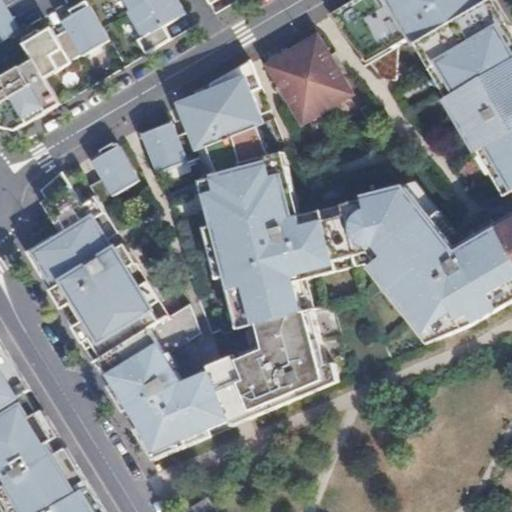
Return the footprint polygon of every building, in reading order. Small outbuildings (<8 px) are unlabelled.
[(54,238),(29,254),(46,281),(52,276),(59,287),(53,291),(69,317),(76,313),(83,325),(77,329),(158,459),(192,445),(189,439),(250,414),(252,420),(308,396),(306,390),(332,379),(327,366),(309,312),(300,315),(291,286),(332,274),(329,264),(362,254),(369,263),(367,265),(435,343),(474,326),(511,303),(511,55),(499,33),(502,31),(482,0),(359,0),(331,17),(368,65),(412,40),(416,48),(425,43),(439,67),(437,69),(463,112),(456,116),(470,138),(480,132),(489,149),(486,151),(511,194),(511,216),(456,249),(409,188),(360,201),(362,211),(346,216),(343,205),(296,217),(290,193),(295,192),(289,166),(272,171),(268,158),(271,156),(264,138),(261,129),(267,126),(261,112),(248,80),(231,87),(227,79),(213,87),(216,93),(181,106),(191,133),(178,138),(173,125),(144,137),(159,176),(188,165),(188,166),(202,161),(211,183),(221,181),(225,194),(207,199),(212,216),(215,215),(237,290),(234,291),(245,330),(263,325),(268,344),(225,363),(227,368),(215,374),(187,385),(170,356),(204,334),(193,306),(173,318),(161,326),(153,314),(165,306),(151,284),(143,290),(135,278),(143,271),(127,247),(116,254),(109,243),(120,235),(108,214),(120,206),(116,198),(141,183),(119,146),(117,147),(115,145),(101,153),(105,159),(95,165),(105,181),(92,189),(97,199),(82,207),(64,175),(47,185),(45,193),(49,201),(44,204),(66,238),(57,243),(54,238)] [(149,54),(174,40),(167,27),(188,14),(180,0),(125,0),(132,11),(129,13),(145,38),(141,41),(149,54)] [(511,31),(493,0),(482,0),(502,31),(499,33),(511,55),(511,31)] [(0,129),(19,133),(30,126),(26,121),(45,110),(48,115),(63,106),(47,80),(73,65),(73,63),(83,57),(85,58),(111,42),(87,2),(70,11),(73,16),(63,22),(67,31),(56,37),(52,30),(41,36),(39,31),(21,41),(33,61),(0,80),(0,129)] [(0,45),(18,35),(0,4),(0,45)] [(354,97),(321,42),(308,49),(306,45),(282,59),(284,64),(272,71),(304,127),(354,97)] [(425,43),(416,48),(456,116),(463,112),(437,69),(439,67),(425,43)] [(253,64),(227,79),(231,87),(248,80),(261,112),(272,108),(253,64)] [(30,126),(48,115),(45,110),(26,121),(30,126)] [(267,126),(261,129),(264,138),(271,136),(267,126)] [(489,149),(480,132),(470,138),(505,199),(511,194),(486,151),(489,149)] [(289,166),(285,153),(271,156),(268,158),(272,171),(289,166)] [(360,201),(343,205),(346,216),(362,211),(360,201)] [(120,235),(109,243),(116,254),(127,247),(120,235)] [(135,278),(143,290),(151,284),(143,271),(135,278)] [(52,276),(46,281),(53,291),(59,287),(52,276)] [(173,318),(165,306),(153,314),(161,326),(173,318)] [(76,313),(69,317),(77,329),(83,325),(76,313)] [(91,511),(0,340),(0,480),(16,511),(91,511)] [(215,374),(227,368),(225,363),(213,368),(215,374)] [(341,383),(333,364),(327,366),(332,379),(306,390),(308,396),(341,383)] [(192,445),(252,420),(250,414),(189,439),(192,445)]
